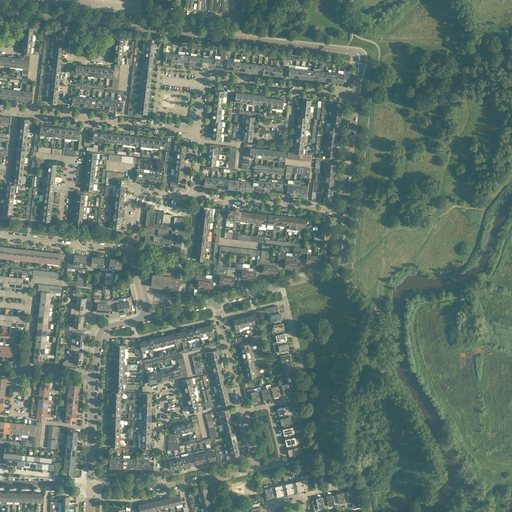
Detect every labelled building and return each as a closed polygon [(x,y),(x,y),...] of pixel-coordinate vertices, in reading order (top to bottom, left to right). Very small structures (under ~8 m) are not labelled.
[(218,0),(210,0),(209,10),(217,11),(218,0)] [(55,36),(55,39),(63,40),(64,40),(63,40),(64,34),(64,30),(65,30),(59,29),(59,31),(55,31),(54,36),(55,36)] [(115,35),(114,44),(123,45),(124,45),(125,37),(115,35)] [(215,58),(214,67),(214,68),(219,68),(220,68),(220,64),(221,60),(224,60),(224,58),(227,58),(228,50),(225,49),(222,49),(220,59),(215,58)] [(338,73),(337,82),(337,83),(342,83),(343,83),(344,78),(348,78),(350,63),(345,62),(344,74),(338,73)] [(214,94),(214,96),(223,97),(224,91),(217,90),(218,87),(215,87),(215,90),(214,90),(214,94),(213,94),(214,94)] [(301,105),(310,106),(311,100),(312,100),(312,98),(305,97),(305,99),(301,99),(301,103),(300,103),(301,103),(301,105)] [(331,100),(331,102),(333,103),(332,108),(342,109),(342,105),(343,106),(343,105),(342,105),(343,103),(340,103),(340,101),(341,101),(331,100)] [(147,107),(139,106),(138,106),(138,108),(139,109),(138,112),(137,112),(137,114),(134,113),(134,116),(143,117),(144,117),(143,117),(144,113),(147,113),(146,113),(147,107),(148,107),(147,107)] [(90,135),(89,143),(92,143),(93,140),(98,141),(99,133),(93,132),(93,135),(90,135)] [(221,133),(211,132),(211,136),(210,136),(211,136),(211,138),(217,139),(216,141),(221,141),(222,137),(221,137),(221,133)] [(177,145),(176,151),(185,152),(186,145),(184,145),(184,142),(175,141),(175,144),(177,145)] [(207,150),(207,151),(207,152),(217,154),(219,154),(220,154),(220,153),(220,148),(217,148),(217,145),(209,144),(210,144),(209,147),(208,147),(207,151),(207,150)] [(336,164),(330,163),(330,161),(327,160),(326,163),(325,169),(335,170),(335,166),(336,167),(336,166),(335,166),(336,164)] [(136,180),(142,181),(143,172),(144,169),(137,168),(135,171),(134,176),(137,176),(136,180)] [(14,175),(13,181),(14,181),(14,185),(18,185),(19,185),(20,186),(21,182),(22,182),(25,182),(26,176),(22,176),(14,175)] [(183,176),(174,175),(173,181),(171,180),(170,184),(178,185),(178,181),(182,182),(183,176)] [(208,186),(210,187),(211,177),(202,176),(201,184),(204,184),(204,186),(208,186),(208,187),(208,186)] [(84,189),(84,192),(90,192),(94,193),(97,193),(98,190),(93,190),(93,183),(85,182),(84,184),(84,189)] [(290,196),(292,196),(293,184),(287,183),(287,184),(284,183),(283,193),(286,193),(286,195),(290,196),(290,197),(290,196)] [(299,185),(298,197),(302,197),(302,198),(302,197),(304,197),(304,195),(306,196),(308,186),(299,185)] [(76,193),(76,199),(84,200),(85,195),(90,196),(92,195),(92,193),(90,192),(84,192),(83,194),(77,193),(76,193)] [(201,215),(211,216),(213,216),(214,208),(204,207),(204,209),(201,209),(201,215)] [(146,224),(144,242),(145,242),(147,242),(146,249),(154,250),(155,248),(157,249),(156,253),(165,254),(165,252),(173,253),(172,252),(173,250),(180,251),(179,251),(180,251),(181,243),(179,243),(180,241),(184,241),(185,232),(185,233),(184,233),(182,232),(184,225),(183,224),(183,225),(181,224),(182,218),(174,216),(174,217),(172,217),(172,214),(163,213),(164,212),(164,210),(163,210),(163,211),(158,210),(158,211),(147,210),(145,224),(146,224)] [(226,221),(225,225),(229,226),(230,221),(231,220),(234,221),(235,210),(234,211),(228,210),(229,210),(228,210),(227,210),(226,221)] [(318,224),(317,230),(328,231),(329,228),(329,227),(329,225),(329,224),(323,224),(324,221),(325,221),(325,220),(316,220),(316,221),(316,224),(318,224)] [(328,231),(317,230),(317,237),(314,237),(314,241),(322,242),(322,241),(321,241),(322,238),(328,238),(328,231)] [(225,233),(224,238),(231,239),(232,233),(232,232),(225,231),(225,232),(225,233)] [(0,256),(5,257),(6,252),(8,252),(9,247),(3,247),(2,251),(0,251),(0,256)] [(5,257),(11,258),(12,252),(15,253),(15,248),(9,247),(8,252),(6,252),(5,257)] [(11,258),(17,259),(18,253),(21,253),(21,249),(15,248),(15,253),(12,252),(11,258)] [(292,257),(291,268),(295,268),(295,269),(296,269),(298,269),(299,269),(299,266),(299,265),(299,258),(303,258),(303,256),(304,249),(300,248),(299,255),(297,255),(297,258),(292,257)] [(17,259),(23,260),(24,254),(27,254),(27,249),(21,249),(21,253),(18,253),(17,259)] [(23,260),(29,260),(30,254),(33,255),(33,250),(27,249),(27,254),(24,254),(23,260)] [(308,249),(304,249),(303,256),(307,256),(306,262),(306,263),(306,262),(313,263),(314,256),(310,255),(310,252),(308,251),(308,249)] [(29,260),(35,261),(36,255),(39,255),(39,251),(33,250),(33,255),(30,254),(29,260)] [(35,261),(41,262),(42,256),(45,256),(45,251),(39,251),(39,255),(36,255),(35,261)] [(41,262),(47,262),(48,256),(51,257),(51,252),(45,251),(45,256),(42,256),(41,262)] [(261,256),(261,259),(260,266),(263,267),(263,272),(270,273),(270,266),(271,261),(266,260),(266,251),(262,251),(261,256)] [(317,256),(314,256),(313,263),(316,263),(316,264),(317,264),(319,264),(320,264),(320,258),(324,258),(324,260),(325,251),(321,251),(321,253),(318,252),(317,256)] [(47,262),(53,263),(54,257),(57,257),(57,253),(51,252),(51,257),(48,256),(47,262)] [(54,257),(53,263),(59,264),(60,258),(65,259),(65,254),(63,254),(63,253),(57,253),(57,257),(54,257)] [(283,254),(282,261),(285,262),(284,268),(285,268),(285,267),(291,268),(292,257),(293,256),(286,256),(286,253),(284,253),(283,253),(283,254)] [(75,269),(79,270),(80,255),(74,255),(74,259),(73,261),(70,260),(68,260),(67,267),(66,273),(70,273),(72,270),(75,270),(75,269)] [(82,269),(88,269),(88,262),(86,262),(86,256),(80,255),(79,270),(82,270),(82,269)] [(93,266),(97,266),(98,257),(92,257),(91,263),(88,262),(88,269),(93,270),(93,266)] [(100,271),(105,271),(106,264),(103,264),(104,258),(98,257),(97,266),(100,267),(100,271)] [(106,264),(105,271),(111,272),(111,268),(115,269),(116,259),(110,259),(109,263),(109,265),(106,264)] [(116,259),(114,272),(115,273),(115,272),(118,272),(120,271),(125,272),(126,267),(121,267),(122,260),(116,259)] [(248,278),(248,280),(251,281),(251,279),(252,279),(254,279),(255,280),(256,271),(256,269),(260,269),(260,267),(260,266),(261,259),(257,259),(256,266),(253,265),(253,268),(249,267),(248,278)] [(270,266),(270,273),(273,274),(274,274),(276,274),(277,274),(277,269),(278,263),(275,263),(271,262),(270,266)] [(218,265),(217,277),(220,277),(219,283),(220,283),(224,283),(226,284),(227,276),(227,273),(228,270),(221,270),(222,265),(218,264),(218,265)] [(239,264),(238,272),(242,272),(241,278),(244,278),(244,280),(248,280),(248,278),(249,267),(243,267),(243,265),(239,264)] [(149,274),(148,284),(149,284),(151,284),(150,287),(168,288),(168,292),(176,293),(176,289),(179,290),(179,286),(180,273),(163,271),(163,275),(152,274),(152,275),(149,274)] [(6,289),(8,289),(8,286),(9,286),(10,276),(11,277),(11,273),(9,273),(9,276),(4,276),(3,284),(7,285),(6,289)] [(15,287),(15,286),(16,277),(13,277),(13,273),(11,273),(11,277),(10,276),(9,286),(8,286),(8,289),(10,290),(10,287),(15,287)] [(227,276),(226,284),(229,284),(231,284),(233,284),(233,285),(234,280),(234,273),(231,273),(227,273),(227,276)] [(19,291),(20,291),(21,288),(23,278),(24,275),(23,275),(22,274),(21,278),(16,277),(15,286),(19,286),(19,291)] [(195,274),(194,283),(195,283),(195,282),(198,282),(197,288),(198,288),(204,289),(205,281),(206,278),(206,275),(202,275),(199,275),(195,274)] [(21,288),(20,291),(22,291),(23,288),(28,289),(29,280),(25,279),(26,275),(24,275),(23,278),(21,288)] [(205,281),(204,289),(208,289),(209,290),(209,289),(211,289),(211,290),(213,278),(206,278),(205,281)] [(76,299),(76,303),(85,304),(86,297),(81,297),(82,295),(80,293),(73,292),(72,299),(76,299)] [(122,298),(123,302),(125,311),(131,310),(129,304),(132,303),(131,296),(122,298)] [(37,300),(37,302),(40,302),(40,303),(50,304),(50,305),(53,305),(53,304),(50,303),(50,298),(42,297),(41,301),(37,300)] [(96,312),(102,312),(103,303),(100,303),(100,299),(95,298),(94,305),(97,306),(96,312)] [(122,298),(113,300),(113,307),(117,307),(119,313),(125,311),(123,302),(122,298)] [(103,303),(102,312),(109,313),(109,307),(113,307),(113,300),(107,300),(107,304),(103,303)] [(39,310),(40,310),(49,311),(49,307),(53,307),(53,305),(50,305),(50,304),(40,303),(40,302),(37,302),(36,304),(40,304),(39,310)] [(71,310),(71,311),(78,312),(78,309),(84,310),(85,304),(76,303),(75,306),(71,306),(71,310)] [(269,307),(267,308),(267,310),(270,310),(271,314),(270,314),(271,319),(272,321),(273,321),(280,319),(282,319),(281,314),(280,312),(279,313),(279,312),(278,309),(277,306),(272,307),(269,307)] [(18,328),(18,326),(24,326),(23,328),(25,328),(26,321),(24,321),(24,318),(21,317),(21,310),(18,310),(17,316),(18,316),(17,326),(16,326),(16,327),(18,328)] [(35,313),(35,315),(38,315),(48,317),(51,318),(52,317),(52,316),(48,316),(49,311),(40,310),(40,313),(35,313)] [(74,317),(74,321),(83,322),(84,315),(78,315),(78,312),(71,311),(70,317),(74,317)] [(38,322),(39,322),(48,323),(48,319),(51,320),(51,319),(51,318),(48,317),(38,315),(35,315),(35,316),(38,317),(38,322)] [(246,316),(248,325),(252,324),(252,328),(255,327),(252,315),(246,316)] [(240,318),(242,327),(242,328),(245,327),(245,326),(248,325),(246,316),(246,317),(240,318)] [(242,327),(240,318),(239,318),(240,318),(234,320),(234,319),(233,319),(236,332),(239,331),(239,327),(242,327)] [(280,319),(273,321),(274,325),(273,325),(273,326),(274,331),(275,331),(283,329),(284,329),(284,326),(283,324),(283,322),(281,323),(280,319)] [(69,329),(73,330),(76,330),(76,327),(82,328),(83,322),(74,321),(73,324),(69,324),(69,329)] [(34,325),(34,327),(37,327),(37,328),(47,329),(47,330),(50,330),(51,324),(48,323),(39,322),(38,326),(34,325)] [(205,326),(204,326),(207,335),(210,334),(211,337),(214,337),(211,324),(211,325),(205,326)] [(198,327),(200,336),(200,337),(204,337),(203,335),(207,335),(204,326),(198,328),(198,327)] [(36,334),(38,334),(46,335),(47,332),(50,332),(50,330),(47,330),(47,329),(37,328),(37,327),(34,327),(34,329),(37,329),(36,334)] [(192,329),(194,338),(194,339),(197,338),(197,337),(200,336),(198,327),(198,328),(192,329)] [(251,336),(252,338),(261,336),(259,327),(256,328),(257,334),(251,336)] [(186,330),(188,339),(188,340),(191,340),(191,338),(194,338),(192,329),(186,331),(186,330)] [(283,329),(275,331),(276,335),(275,335),(277,341),(278,341),(285,339),(287,339),(286,334),(285,333),(284,333),(283,329)] [(76,335),(76,339),(85,340),(86,334),(80,333),(80,330),(76,330),(73,330),(72,335),(76,335)] [(179,332),(181,341),(182,342),(185,341),(184,340),(188,339),(186,330),(185,330),(186,331),(180,332),(179,332)] [(181,341),(179,332),(173,334),(173,333),(175,344),(178,343),(178,342),(181,341)] [(33,337),(32,339),(36,340),(46,341),(45,342),(49,343),(49,341),(46,341),(46,335),(38,334),(37,338),(33,337)] [(165,335),(167,345),(170,345),(170,343),(173,343),(171,334),(165,336),(165,335)] [(159,337),(158,337),(160,346),(161,349),(168,348),(167,345),(165,335),(165,336),(159,337)] [(152,338),(154,348),(158,348),(157,347),(160,346),(158,337),(158,338),(152,339),(152,338)] [(146,340),(148,349),(148,350),(148,351),(149,352),(155,350),(154,348),(154,347),(152,338),(152,339),(146,340)] [(35,347),(36,347),(45,348),(45,344),(48,345),(49,343),(45,342),(46,341),(36,340),(32,339),(32,341),(35,342),(35,347)] [(71,342),(71,347),(78,348),(78,345),(84,346),(85,340),(76,339),(75,342),(71,342)] [(277,341),(273,342),(275,353),(279,352),(280,351),(287,350),(289,349),(288,345),(288,343),(286,343),(285,339),(278,341),(277,341)] [(140,341),(139,341),(140,346),(142,354),(145,353),(149,352),(148,351),(148,350),(148,349),(146,340),(140,342),(140,341)] [(244,345),(240,346),(241,352),(250,350),(253,349),(253,346),(252,343),(244,345)] [(14,357),(11,356),(11,360),(14,360),(15,357),(20,357),(21,349),(17,348),(17,346),(16,345),(15,347),(14,357)] [(74,353),(74,357),(83,358),(84,352),(78,351),(78,348),(71,347),(70,353),(74,353)] [(209,355),(210,358),(210,359),(219,356),(218,356),(217,350),(205,353),(205,356),(209,355)] [(243,359),(251,357),(253,356),(252,353),(251,354),(250,350),(241,352),(241,353),(242,352),(243,359)] [(287,350),(280,351),(281,355),(280,355),(282,362),(290,360),(292,359),(290,355),(290,353),(288,353),(287,350)] [(34,352),(31,352),(31,354),(34,354),(33,359),(42,360),(42,357),(47,357),(47,353),(44,353),(44,354),(34,353),(34,352)] [(210,362),(211,365),(220,363),(218,357),(219,357),(219,356),(210,359),(210,358),(209,359),(209,362),(210,362)] [(83,358),(74,357),(73,360),(66,359),(63,362),(63,365),(77,367),(79,365),(79,363),(82,364),(83,358)] [(244,365),(253,363),(254,363),(253,360),(252,360),(251,357),(243,359),(245,365),(244,365)] [(290,360),(282,362),(283,366),(284,372),(289,371),(291,370),(294,370),(293,365),(292,363),(291,364),(290,360)] [(211,365),(210,365),(211,368),(212,368),(213,371),(222,369),(221,369),(220,363),(211,365)] [(253,363),(244,365),(245,365),(246,371),(258,369),(257,365),(255,366),(254,366),(253,363)] [(176,366),(173,367),(173,368),(175,376),(181,375),(181,372),(180,369),(179,366),(176,366)] [(170,369),(167,370),(169,378),(175,377),(175,376),(173,368),(173,367),(170,368),(170,369)] [(164,371),(160,371),(162,379),(168,378),(168,379),(169,378),(167,370),(166,369),(163,369),(164,371)] [(260,375),(259,372),(258,369),(246,371),(246,372),(246,371),(248,377),(247,378),(260,375)] [(156,381),(154,373),(151,374),(150,370),(147,371),(149,383),(150,383),(150,382),(156,381),(156,382),(156,381)] [(157,372),(154,373),(156,381),(162,380),(162,379),(160,371),(160,370),(157,371),(157,372)] [(214,376),(215,379),(224,377),(223,377),(222,371),(222,370),(212,373),(213,376),(214,376)] [(216,382),(216,385),(225,383),(223,377),(224,377),(215,379),(214,379),(214,382),(216,382)] [(184,379),(182,380),(184,386),(183,386),(184,386),(192,384),(193,384),(193,381),(192,378),(190,378),(186,379),(184,379)] [(286,378),(280,380),(281,384),(281,385),(283,393),(284,394),(288,393),(290,393),(290,391),(294,390),(296,390),(295,385),(294,382),(292,382),(292,383),(288,384),(288,383),(287,383),(286,378)] [(33,388),(39,389),(39,388),(49,389),(49,390),(51,390),(51,388),(49,388),(50,380),(41,379),(41,385),(34,385),(33,388)] [(66,383),(65,389),(67,389),(68,389),(74,390),(74,393),(79,393),(79,387),(79,386),(79,385),(80,385),(80,384),(79,383),(79,382),(78,382),(70,381),(70,383),(69,383),(68,383),(66,383)] [(217,388),(218,391),(227,389),(226,389),(225,383),(216,385),(215,385),(216,389),(217,388)] [(184,386),(183,386),(183,387),(184,386),(184,387),(185,393),(195,390),(194,388),(193,388),(192,384),(184,386)] [(277,385),(271,387),(271,388),(273,395),(273,397),(278,396),(280,395),(279,394),(280,394),(283,393),(281,385),(278,386),(277,385)] [(252,389),(247,390),(248,397),(252,396),(253,402),(258,400),(259,400),(259,399),(263,398),(261,390),(257,391),(257,390),(254,391),(253,388),(252,389)] [(267,388),(261,389),(261,390),(263,398),(263,399),(268,398),(270,398),(269,396),(273,395),(271,388),(267,388)] [(67,389),(67,395),(68,395),(74,396),(73,399),(78,399),(79,393),(74,393),(74,390),(68,389),(67,389)] [(219,395),(219,398),(228,396),(226,390),(227,390),(227,389),(218,391),(217,392),(217,395),(219,395)] [(186,399),(196,397),(196,395),(195,395),(194,392),(195,392),(195,390),(185,393),(187,399),(186,399)] [(32,401),(38,402),(38,400),(48,401),(48,402),(49,402),(49,400),(48,400),(48,395),(40,394),(39,398),(32,397),(32,401)] [(66,399),(66,401),(67,401),(73,402),(73,405),(77,405),(78,399),(73,399),(74,396),(68,395),(67,400),(66,399)] [(228,396),(219,398),(220,401),(217,402),(217,405),(230,402),(229,402),(228,396)] [(196,397),(186,399),(187,399),(188,405),(188,406),(197,403),(198,403),(197,400),(196,401),(196,400),(196,397)] [(67,401),(66,407),(72,408),(72,411),(77,411),(77,405),(73,405),(73,402),(67,401)] [(197,403),(188,406),(190,411),(189,412),(202,409),(201,406),(197,407),(197,403)] [(288,406),(278,408),(279,413),(279,415),(281,414),(281,418),(289,416),(288,412),(289,412),(289,411),(288,406)] [(31,413),(36,414),(37,413),(46,414),(46,415),(48,415),(48,413),(47,413),(47,408),(38,407),(38,410),(31,409),(31,413)] [(66,407),(66,413),(71,414),(71,417),(76,417),(77,411),(72,411),(72,408),(66,407)] [(221,414),(221,417),(230,415),(228,409),(229,409),(216,412),(217,415),(221,414)] [(65,417),(64,419),(65,419),(71,420),(70,423),(75,424),(75,423),(76,417),(71,417),(71,414),(66,413),(65,417)] [(222,420),(223,423),(232,421),(231,421),(230,415),(221,417),(220,417),(221,421),(222,420)] [(281,418),(280,418),(281,423),(282,425),(283,424),(283,425),(284,428),(291,426),(291,423),(291,422),(290,416),(289,416),(281,418)] [(192,420),(186,422),(188,432),(188,433),(192,432),(191,431),(195,431),(194,428),(193,425),(193,422),(192,420)] [(223,423),(222,424),(223,427),(223,430),(224,430),(233,428),(232,422),(232,421),(223,423)] [(186,422),(180,423),(182,432),(185,431),(185,433),(188,432),(186,422)] [(169,435),(169,439),(175,439),(175,442),(175,445),(178,445),(176,437),(179,437),(178,433),(182,432),(180,423),(173,425),(174,429),(174,430),(172,430),(172,433),(169,433),(169,435)] [(284,428),(282,429),(284,433),(284,435),(285,435),(286,438),(294,436),(293,433),(294,432),(292,426),(291,426),(284,428)] [(68,428),(67,434),(73,434),(73,437),(77,438),(78,432),(74,431),(74,428),(68,428)] [(225,433),(226,436),(235,434),(234,434),(233,428),(234,428),(233,428),(224,430),(223,430),(224,433),(225,433)] [(67,434),(67,440),(72,440),(72,443),(77,444),(77,438),(73,437),(73,434),(67,434)] [(226,439),(226,443),(227,442),(227,443),(236,440),(234,434),(235,434),(226,436),(225,436),(226,439)] [(286,438),(285,439),(286,444),(286,445),(288,445),(289,449),(296,447),(295,443),(296,443),(295,436),(294,436),(286,438)] [(67,440),(66,446),(72,447),(71,449),(76,450),(77,444),(72,443),(72,440),(67,440)] [(228,446),(229,449),(238,447),(237,447),(236,441),(237,441),(236,440),(227,443),(227,442),(226,443),(224,443),(225,446),(228,446)] [(66,446),(65,452),(71,453),(71,455),(75,456),(76,450),(71,449),(72,447),(66,446)] [(289,449),(287,449),(288,454),(289,455),(290,455),(291,459),(299,457),(298,453),(299,453),(298,448),(297,446),(296,447),(289,449)] [(227,456),(226,456),(226,458),(227,460),(234,459),(233,456),(234,455),(239,453),(238,447),(229,449),(227,449),(228,453),(226,453),(227,456)] [(203,449),(200,450),(203,462),(203,461),(209,460),(207,450),(204,451),(203,449)] [(207,450),(209,460),(215,458),(215,459),(216,459),(215,454),(213,449),(210,449),(210,450),(207,450)] [(194,453),(197,463),(203,461),(203,462),(200,450),(194,452),(194,453)] [(7,463),(12,464),(12,458),(9,458),(10,453),(4,452),(2,464),(6,465),(6,462),(7,462),(7,463)] [(65,452),(65,458),(70,459),(70,461),(75,462),(75,456),(71,455),(71,453),(65,452)] [(12,464),(18,465),(18,459),(15,458),(16,454),(10,453),(9,458),(12,458),(12,464)] [(16,454),(15,458),(18,459),(18,465),(24,465),(24,459),(21,459),(22,455),(19,454),(19,453),(16,453),(16,454)] [(187,453),(181,455),(182,456),(184,466),(190,464),(190,465),(188,455),(187,453)] [(188,455),(190,465),(190,464),(196,463),(197,463),(194,453),(191,454),(191,455),(188,456),(188,455)] [(24,465),(30,466),(30,460),(27,460),(28,455),(22,455),(21,459),(24,459),(24,465)] [(30,466),(36,467),(36,461),(33,461),(34,456),(28,455),(27,460),(30,460),(30,466)] [(178,455),(175,456),(176,459),(178,468),(178,467),(184,466),(182,456),(179,457),(179,456),(178,455)] [(36,467),(42,467),(42,462),(39,461),(40,457),(34,456),(33,461),(36,461),(36,467)] [(171,456),(168,457),(171,469),(172,469),(177,468),(178,468),(176,459),(175,456),(171,456)] [(42,467),(48,468),(48,462),(45,462),(46,457),(40,457),(39,461),(42,462),(42,467)] [(48,462),(48,468),(54,469),(55,463),(54,463),(52,462),(52,460),(52,458),(46,457),(45,462),(48,462)] [(65,458),(64,464),(70,465),(69,467),(74,468),(75,462),(70,461),(70,459),(65,458)] [(64,464),(63,470),(69,471),(69,474),(69,477),(73,477),(73,474),(74,468),(69,467),(70,465),(64,464)] [(301,480),(295,481),(295,482),(297,490),(297,491),(302,490),(304,489),(304,488),(308,487),(305,478),(305,480),(302,480),(301,480)] [(291,482),(285,483),(285,484),(287,492),(287,493),(292,492),(294,492),(293,490),(297,490),(295,482),(291,483),(291,482)] [(281,484),(275,486),(277,494),(277,496),(282,495),(284,494),(283,493),(287,492),(285,484),(281,485),(281,484)] [(267,485),(264,485),(264,488),(267,498),(272,497),(273,497),(273,495),(277,494),(275,486),(268,488),(267,485)] [(343,493),(345,502),(346,503),(352,502),(353,506),(359,505),(355,490),(353,490),(353,489),(348,490),(346,491),(347,492),(343,493)] [(343,493),(343,492),(337,493),(337,494),(333,495),(335,503),(339,502),(339,503),(345,502),(343,493)] [(335,503),(333,495),(333,494),(326,495),(327,497),(323,498),(324,505),(325,505),(328,504),(329,506),(335,504),(335,503)] [(316,499),(312,500),(315,510),(319,509),(318,508),(325,506),(325,505),(324,505),(323,498),(322,496),(316,498),(316,499)] [(249,505),(247,505),(248,509),(251,508),(252,511),(262,511),(262,508),(261,506),(260,506),(259,502),(249,505)]
